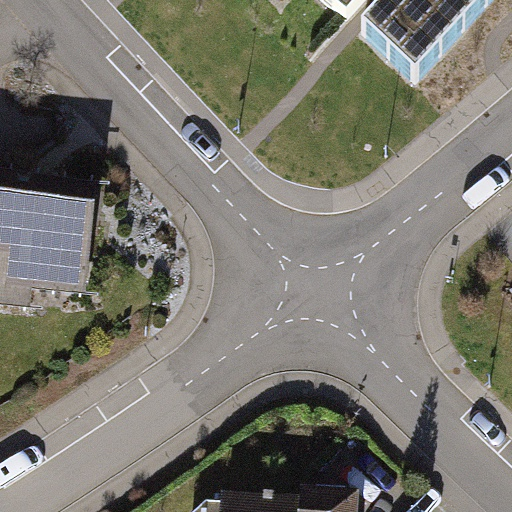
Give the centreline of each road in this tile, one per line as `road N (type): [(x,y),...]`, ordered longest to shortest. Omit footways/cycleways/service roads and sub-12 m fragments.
road 1 (residential): [(36,0),(317,311)]
road 2 (residential): [(10,511),(317,311)]
road 3 (residential): [(317,311),(511,487)]
road 4 (residential): [(317,311),(511,140)]
